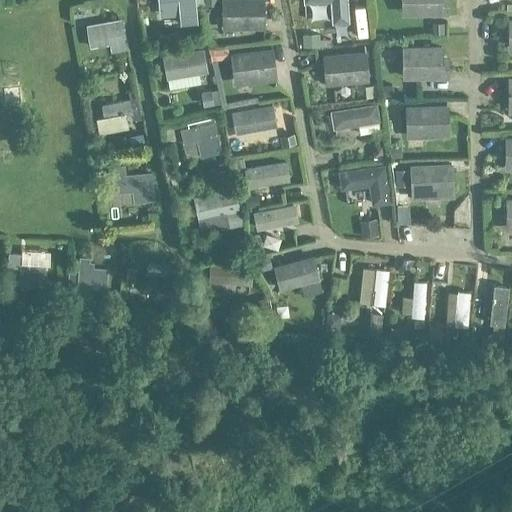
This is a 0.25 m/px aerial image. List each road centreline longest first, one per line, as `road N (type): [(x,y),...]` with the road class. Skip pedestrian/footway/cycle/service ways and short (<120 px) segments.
road 1 (residential): [(479,258),(340,248),(322,235),(276,0)]
road 2 (residential): [(479,258),(474,0)]
road 3 (residential): [(173,239),(130,0)]
